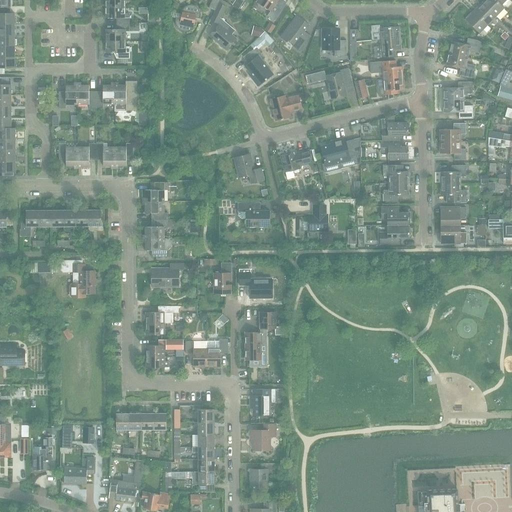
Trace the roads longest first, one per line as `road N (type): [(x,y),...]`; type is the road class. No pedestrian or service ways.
road 1 (residential): [(44,185),(109,185),(126,197),(130,380),(226,384)]
road 2 (residential): [(261,137),(420,98)]
road 3 (residential): [(424,241),(420,98)]
road 4 (unclassified): [(233,511),(226,384)]
road 5 (residential): [(427,16),(329,11),(309,0)]
road 6 (residential): [(44,185),(29,69)]
